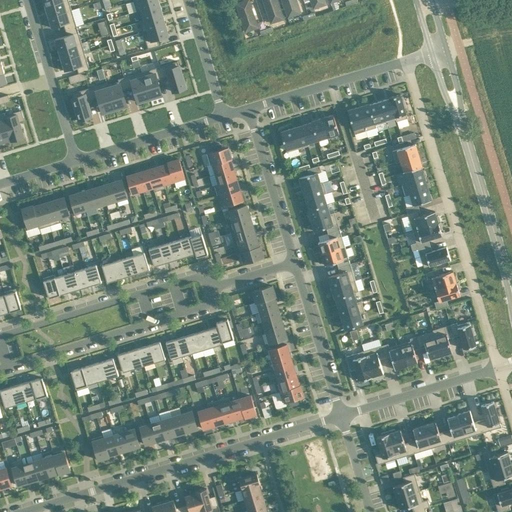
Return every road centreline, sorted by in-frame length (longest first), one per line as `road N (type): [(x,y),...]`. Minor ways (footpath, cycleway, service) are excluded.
road 1 (residential): [(340,416),(23,511)]
road 2 (residential): [(403,62),(501,368)]
road 3 (residential): [(0,368),(204,307),(207,289)]
road 4 (residential): [(207,289),(197,276),(0,336)]
road 5 (tertiary): [(511,292),(458,117)]
road 6 (residential): [(27,0),(76,161)]
road 7 (residential): [(501,368),(340,416)]
road 8 (residential): [(246,110),(403,62)]
road 9 (residential): [(293,263),(340,416)]
road 10 (residential): [(246,110),(293,263)]
road 11 (residential): [(76,161),(223,117)]
road 12 (residential): [(188,0),(223,117)]
